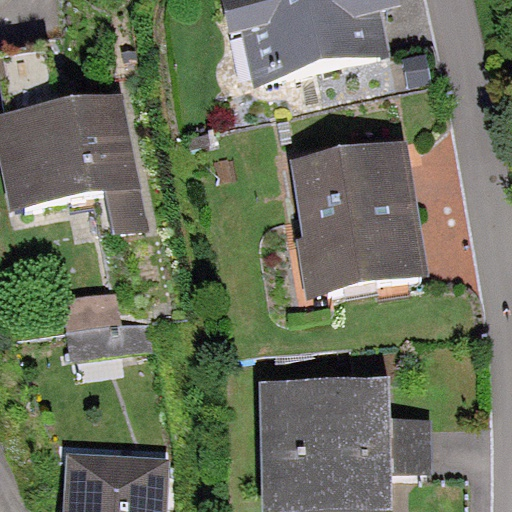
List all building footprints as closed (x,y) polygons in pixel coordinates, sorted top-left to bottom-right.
[(229,0),(226,1),(233,36),(244,34),(256,87),(322,72),(390,56),(382,18),(400,14),(397,0),(229,0)] [(0,75),(8,119),(0,120),(0,147),(13,216),(106,198),(114,242),(152,235),(125,95),(71,105),(62,107),(51,48),(0,57),(0,75)] [(351,157),(294,167),(307,241),(302,242),(311,298),(427,278),(404,148),(351,157)] [(117,296),(65,305),(75,362),(150,349),(142,302),(166,297),(156,243),(109,251),(117,296)] [(390,388),(259,389),(260,511),(394,511),(394,480),(433,480),(432,423),(390,423),(390,388)] [(66,511),(167,511),(169,465),(69,460),(66,511)]
